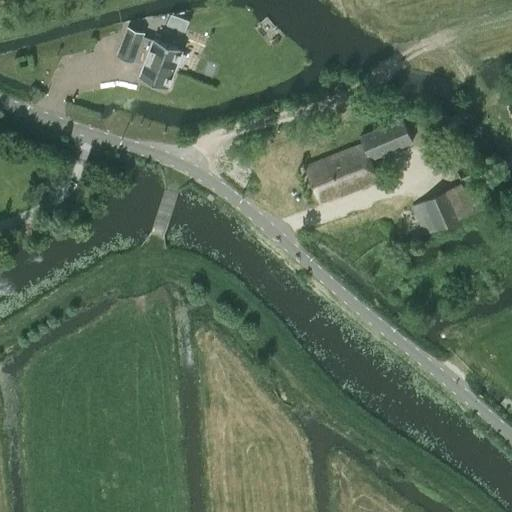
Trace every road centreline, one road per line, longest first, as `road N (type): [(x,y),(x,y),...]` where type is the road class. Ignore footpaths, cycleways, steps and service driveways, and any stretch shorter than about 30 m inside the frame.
road 1 (unclassified): [(511,438),(224,191),(182,167),(0,101)]
road 2 (track): [(151,249),(175,178),(208,147),(357,100),(417,48),(511,22)]
